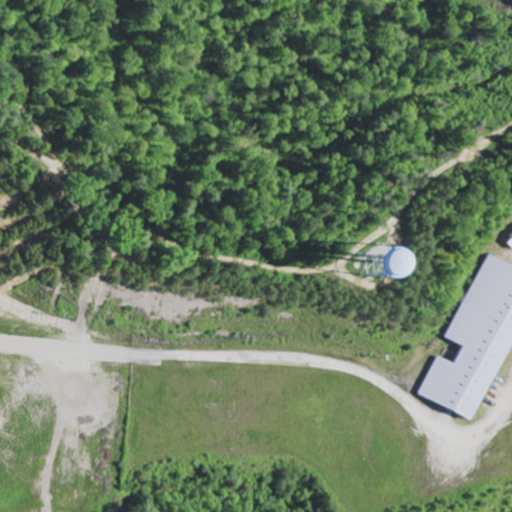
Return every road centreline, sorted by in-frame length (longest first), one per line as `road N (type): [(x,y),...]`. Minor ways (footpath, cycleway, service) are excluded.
road 1 (residential): [(389,226),(389,215),(349,251),(348,276),(378,287),(397,271),(401,250),(389,226)]
road 2 (residential): [(511,125),(389,215)]
